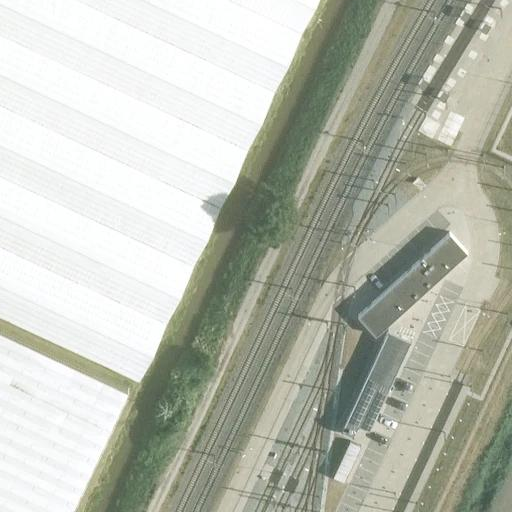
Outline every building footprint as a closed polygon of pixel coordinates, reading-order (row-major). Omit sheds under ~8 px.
[(0,0),(0,312),(139,377),(314,0),(0,0)] [(449,232),(358,315),(375,334),(467,252),(449,232)] [(0,327),(0,511),(69,511),(128,387),(0,327)] [(379,348),(341,430),(353,436),(358,424),(369,430),(411,340),(389,329),(388,329),(381,343),(379,348)] [(350,441),(333,476),(344,482),(345,481),(345,480),(361,446),(350,441)]
